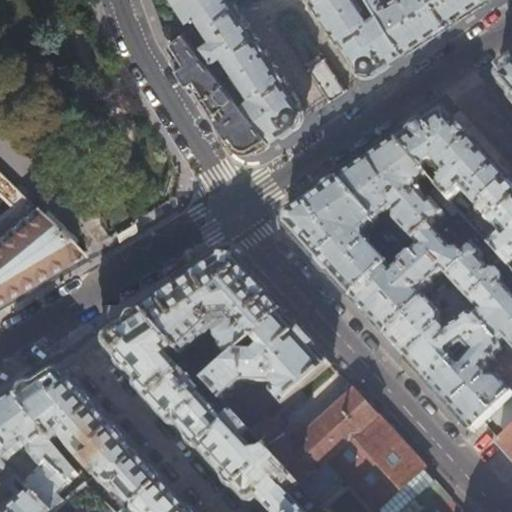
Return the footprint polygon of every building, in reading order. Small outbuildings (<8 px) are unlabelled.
[(170,0),(184,21),(192,16),(207,40),(196,47),(272,140),(285,132),(286,133),(292,128),(293,127),(298,124),(301,118),(302,110),(300,105),(283,81),(283,80),(274,67),(273,67),(263,53),(264,53),(256,40),(255,41),(226,0),(311,0),(313,2),(312,2),(321,16),(322,15),(332,30),(331,30),(340,43),(341,43),(359,70),(363,73),(368,74),(375,73),(384,67),(386,68),(392,64),(392,62),(406,53),(381,13),(371,19),(365,10),(375,4),(372,0),(170,0)] [(372,0),(375,4),(381,13),(406,53),(449,25),(487,0),(372,0)] [(266,144),(272,140),(196,47),(184,33),(170,45),(215,116),(233,143),(257,149),(266,144)] [(308,67),(331,102),(346,92),(323,57),(308,67)] [(511,63),(498,73),(497,76),(498,80),(511,95),(511,63)] [(508,182),(479,150),(445,112),(440,111),(420,125),(396,141),(429,178),(437,187),(452,203),(463,192),(479,210),(508,182)] [(420,185),(429,178),(396,141),(366,161),(338,180),(376,222),(377,223),(396,210),(400,214),(398,215),(396,221),(416,242),(434,227),(434,228),(447,217),(434,203),(432,205),(420,193),(420,185)] [(67,262),(80,254),(0,174),(0,232),(20,216),(67,262)] [(365,230),(376,222),(338,180),(289,213),(287,227),(317,260),(352,298),(388,267),(390,265),(366,239),(365,230)] [(511,186),(508,182),(479,210),(503,236),(491,247),(511,269),(511,267),(511,186)] [(461,213),(452,203),(437,187),(431,193),(455,218),(461,213)] [(0,301),(28,285),(67,262),(20,216),(0,232),(0,301)] [(385,335),(427,300),(423,296),(446,276),(452,280),(467,268),(467,256),(466,257),(462,252),(453,252),(434,232),(434,228),(434,227),(416,242),(421,248),(415,254),(412,254),(402,262),(402,265),(393,273),(388,267),(352,298),(367,315),(385,335)] [(477,247),(467,256),(467,268),(452,280),(482,315),(492,326),(511,308),(511,294),(506,288),(507,280),(502,275),(495,276),(484,264),(488,260),(477,247)] [(190,279),(141,312),(177,350),(181,355),(208,331),(209,327),(209,325),(208,323),(212,319),(214,321),(216,322),(218,322),(220,321),(224,325),(228,333),(225,332),(223,333),(217,338),(217,341),(217,343),(221,346),(220,352),(229,361),(237,354),(253,339),(283,312),(258,285),(235,260),(221,259),(190,279)] [(468,349),(492,326),(482,315),(477,320),(474,317),(462,328),(448,334),(443,329),(445,317),(429,299),(427,300),(385,335),(406,358),(429,383),(457,358),(452,353),(464,345),(468,349)] [(511,308),(492,326),(468,349),(471,353),(462,365),(457,358),(429,383),(450,407),(473,431),(511,395),(511,392),(499,378),(488,378),(483,372),(491,358),(502,349),(499,345),(504,340),(511,348),(511,308)] [(169,357),(177,350),(141,312),(125,322),(110,333),(107,335),(105,340),(105,345),(107,349),(139,384),(138,386),(139,388),(161,411),(172,423),(174,424),(175,424),(198,448),(226,425),(225,418),(169,357)] [(283,312),(253,339),(262,350),(255,357),(253,356),(238,356),(237,354),(229,361),(221,368),(206,382),(223,401),(244,382),(258,383),(258,388),(265,387),(265,382),(273,382),(277,386),(272,391),(272,393),(273,395),(284,407),(330,364),(304,335),(283,312)] [(201,376),(206,382),(221,368),(216,361),(205,370),(206,372),(201,376)] [(43,433),(46,437),(54,447),(64,438),(76,453),(95,475),(86,485),(114,511),(128,511),(131,510),(131,507),(134,508),(164,483),(121,436),(66,375),(62,372),(59,370),(53,371),(37,382),(16,396),(44,432),(43,433)] [(265,425),(255,435),(267,449),(302,486),(315,501),(344,476),(377,511),(378,511),(379,511),(378,511),(402,511),(437,481),(355,391),(294,448),(269,421),(265,425)] [(0,484),(0,485),(14,477),(15,476),(6,468),(7,465),(5,461),(25,445),(30,450),(29,451),(29,453),(30,455),(41,469),(24,486),(31,492),(52,511),(53,511),(86,485),(77,476),(54,447),(46,437),(43,433),(44,432),(16,396),(0,406),(0,484)] [(511,406),(496,420),(509,434),(498,442),(511,457),(511,406)] [(234,412),(225,418),(226,425),(198,448),(234,488),(245,500),(250,502),(254,501),(258,498),(270,511),(306,511),(289,492),(295,486),(298,489),(302,486),(267,449),(264,452),(265,453),(259,454),(244,438),(252,432),(243,422),(234,412)] [(251,415),(243,422),(252,432),(255,435),(265,425),(256,416),(251,415)] [(190,511),(164,483),(134,508),(131,507),(131,510),(128,511),(190,511)] [(52,511),(31,492),(9,511),(52,511)]
